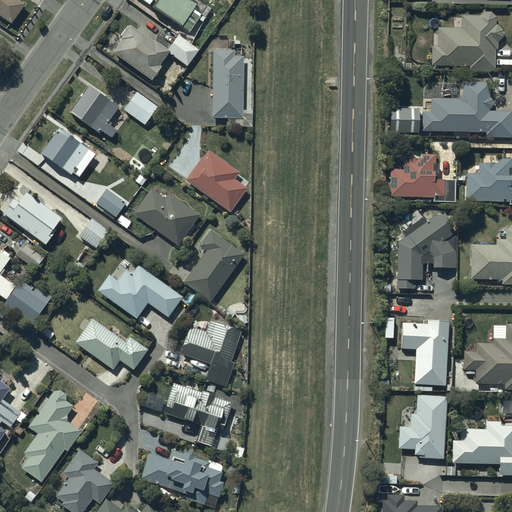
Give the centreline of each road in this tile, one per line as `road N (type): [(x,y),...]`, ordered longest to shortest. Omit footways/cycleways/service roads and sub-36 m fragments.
road 1 (trunk): [(337,511),(356,0)]
road 2 (residential): [(125,403),(0,315)]
road 3 (residential): [(0,119),(85,0)]
